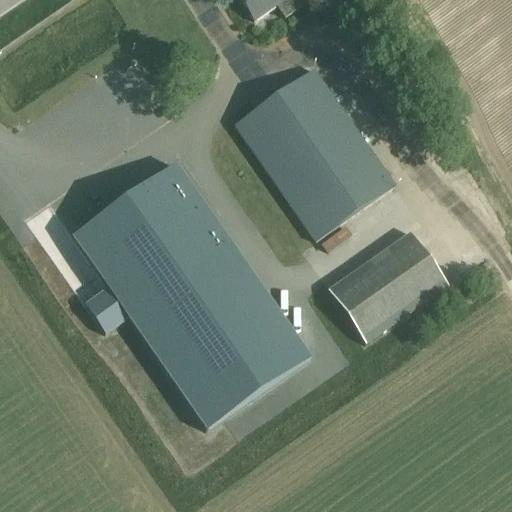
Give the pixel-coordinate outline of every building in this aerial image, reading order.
[(294,0),(236,0),(252,23),(281,3),(290,16),(301,8),(294,0)] [(314,245),(393,189),(312,73),(233,128),(314,245)] [(111,297),(87,314),(104,338),(127,321),(206,435),(310,363),(175,169),(71,241),(111,297)] [(228,196),(245,190),(241,179),(224,185),(228,196)] [(326,294),(363,348),(446,290),(409,236),(326,294)]
